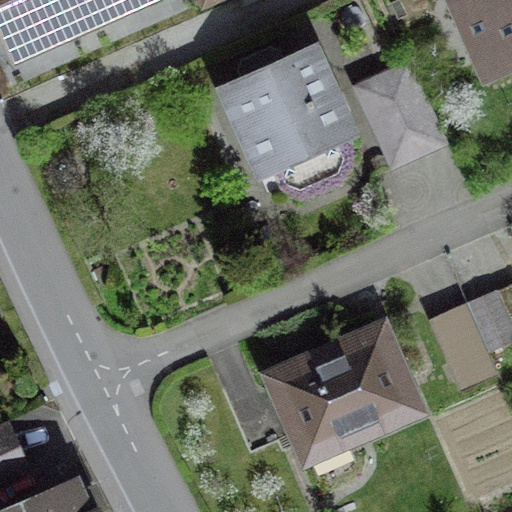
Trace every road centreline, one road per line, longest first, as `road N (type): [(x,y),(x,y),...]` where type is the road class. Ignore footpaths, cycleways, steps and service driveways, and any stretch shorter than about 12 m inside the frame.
road 1 (residential): [(106,380),(511,209)]
road 2 (residential): [(0,168),(106,380)]
road 3 (residential): [(106,380),(169,511)]
